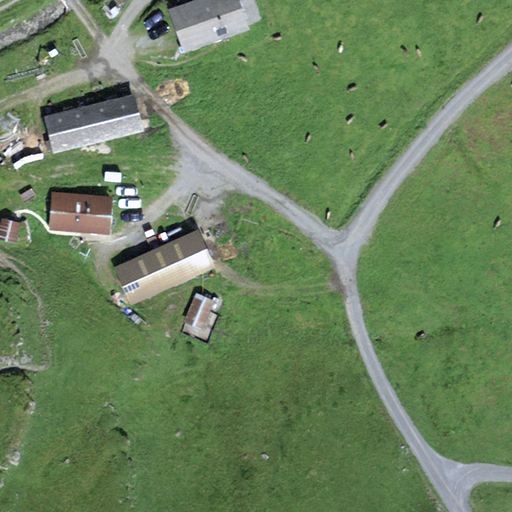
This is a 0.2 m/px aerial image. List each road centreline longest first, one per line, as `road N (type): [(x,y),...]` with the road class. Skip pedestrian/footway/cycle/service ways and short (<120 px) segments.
road 1 (track): [(511,57),(432,132),(346,255),(350,296),(383,387),(463,511)]
road 2 (track): [(346,255),(192,140),(111,57),(72,0)]
road 3 (track): [(347,279),(274,292),(238,285),(221,272),(198,211),(205,185),(227,168)]
road 4 (track): [(192,140),(180,187),(100,254),(110,290)]
